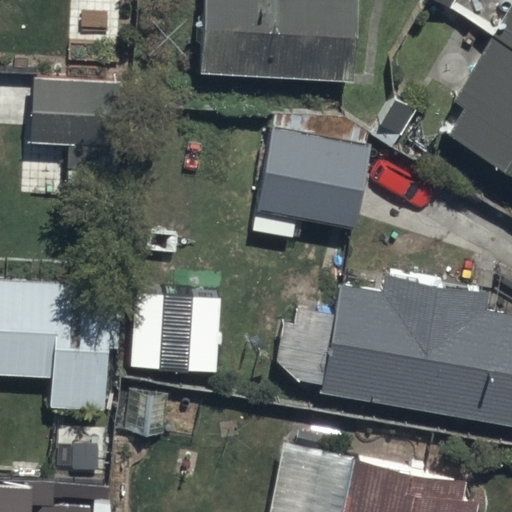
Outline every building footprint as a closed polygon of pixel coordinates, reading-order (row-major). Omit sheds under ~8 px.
[(189,0),(186,61),(349,71),(354,0),(189,0)] [(511,0),(505,0),(495,19),(452,92),(465,99),(448,129),(511,166),(511,0)] [(123,69),(31,65),(28,132),(67,134),(66,151),(32,150),(30,190),(117,195),(123,69)] [(271,103),(251,194),(351,216),(371,126),(271,103)] [(332,308),(321,369),(320,377),(511,411),(511,297),(481,292),(484,280),(386,263),(384,278),(339,270),(332,308)] [(121,272),(0,267),(0,360),(47,362),(46,398),(105,400),(107,334),(119,334),(121,272)] [(328,511),(454,511),(465,460),(345,434),(328,511)] [(29,473),(0,471),(0,511),(91,511),(92,497),(28,494),(29,473)]
